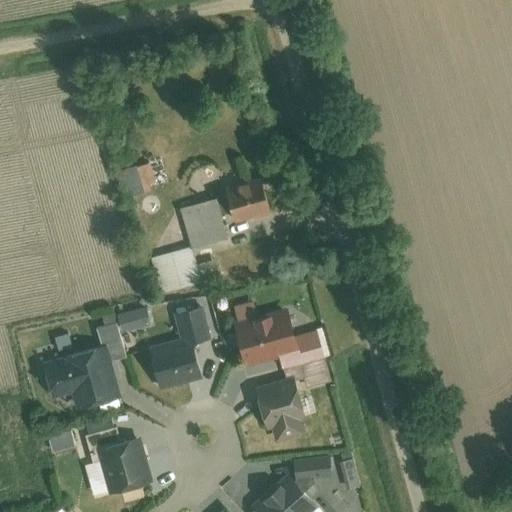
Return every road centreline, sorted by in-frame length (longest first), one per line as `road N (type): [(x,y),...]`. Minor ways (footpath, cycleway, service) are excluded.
road 1 (unclassified): [(426,511),(276,0)]
road 2 (unclassified): [(0,45),(242,0)]
